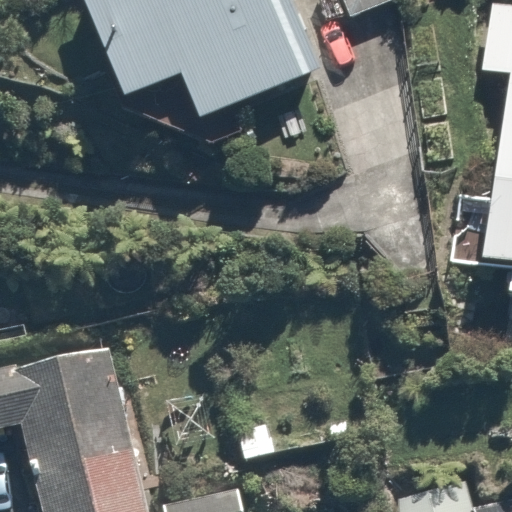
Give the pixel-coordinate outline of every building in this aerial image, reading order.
[(81,0),(130,115),(186,91),(203,132),(323,82),(287,0),(81,0)] [(401,0),(336,0),(345,22),(402,0),(401,0)] [(511,12),(489,11),(484,82),(507,83),(493,272),(511,273),(511,12)] [(0,442),(26,437),(42,511),(145,511),(113,357),(0,380),(0,442)] [(467,511),(461,489),(389,511),(467,511)]
